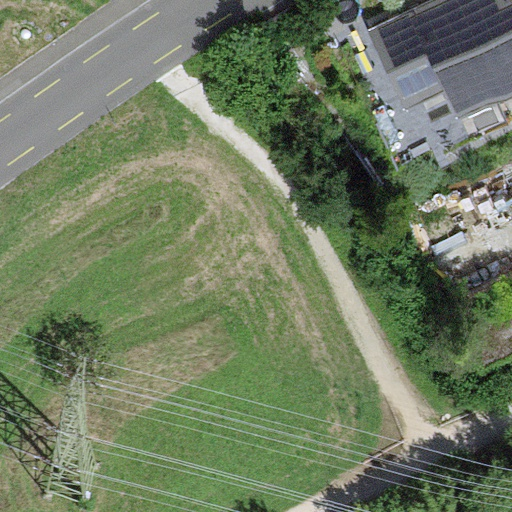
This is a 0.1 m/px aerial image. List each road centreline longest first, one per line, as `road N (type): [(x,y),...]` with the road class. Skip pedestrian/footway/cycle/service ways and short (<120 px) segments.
road 1 (track): [(151,41),(307,212),(427,454),(316,511)]
road 2 (tertiary): [(0,145),(218,0)]
